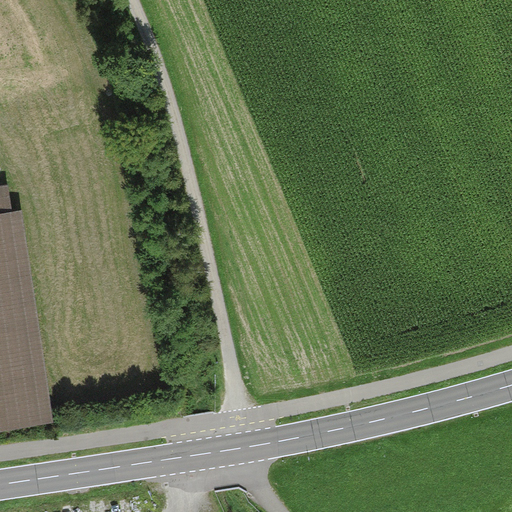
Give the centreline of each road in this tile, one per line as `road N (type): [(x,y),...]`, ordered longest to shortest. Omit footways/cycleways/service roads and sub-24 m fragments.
road 1 (secondary): [(0,485),(356,427),(511,385)]
road 2 (track): [(132,0),(180,139),(246,448)]
